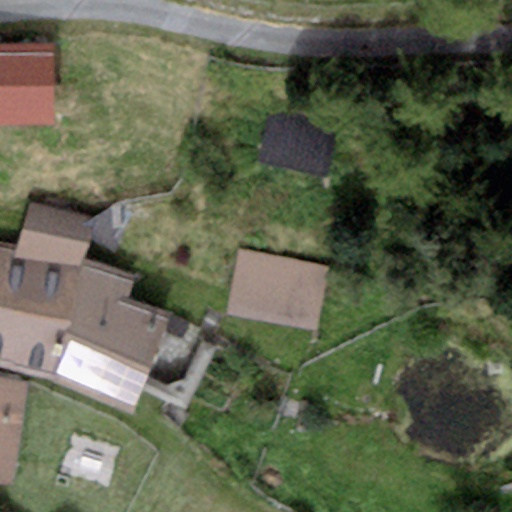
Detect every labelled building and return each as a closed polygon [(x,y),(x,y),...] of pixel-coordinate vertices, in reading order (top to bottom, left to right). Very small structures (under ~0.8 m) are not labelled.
[(47,42),(0,41),(0,101),(48,101),(47,42)] [(336,121),(276,106),(266,145),(326,159),(336,121)] [(130,203),(118,196),(97,214),(91,215),(89,220),(112,232),(130,203)] [(85,214),(41,202),(30,236),(74,243),(85,214)] [(0,239),(0,343),(58,359),(90,253),(37,248),(0,239)] [(322,264),(245,249),(238,288),(314,303),(322,264)] [(90,253),(58,359),(98,373),(133,390),(142,368),(185,389),(212,329),(168,307),(125,289),(131,268),(90,253)] [(0,459),(7,460),(20,370),(0,365),(0,459)]
